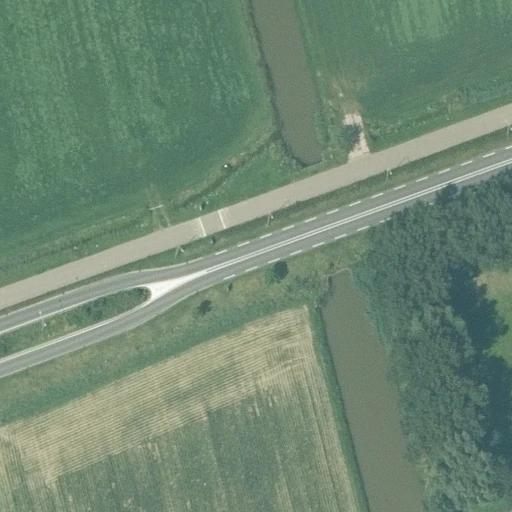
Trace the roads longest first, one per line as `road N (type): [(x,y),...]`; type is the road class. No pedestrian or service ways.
road 1 (unclassified): [(0,299),(511,113)]
road 2 (primary): [(214,268),(511,159)]
road 3 (primary): [(0,369),(122,324),(214,268)]
road 4 (primary): [(214,268),(105,286),(0,324)]
